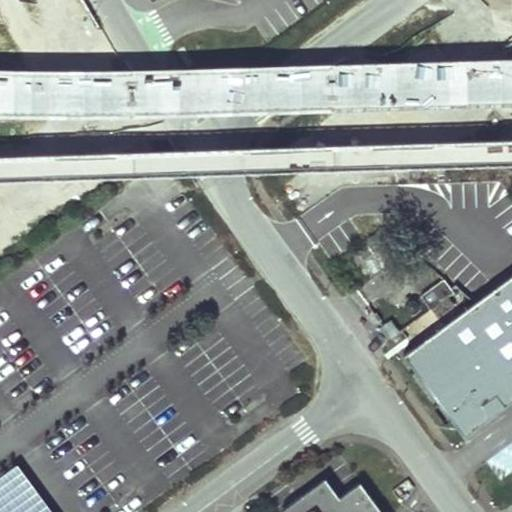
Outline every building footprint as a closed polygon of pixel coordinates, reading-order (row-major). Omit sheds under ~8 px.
[(511,271),(466,306),(402,353),(462,435),(477,424),(511,398),(511,271)] [(442,278),(419,294),(430,309),(453,291),(442,278)] [(399,331),(389,319),(380,325),(390,338),(399,331)] [(54,511),(15,460),(0,471),(0,511),(54,511)] [(383,511),(361,481),(340,496),(327,478),(282,510),(282,511),(383,511)]
